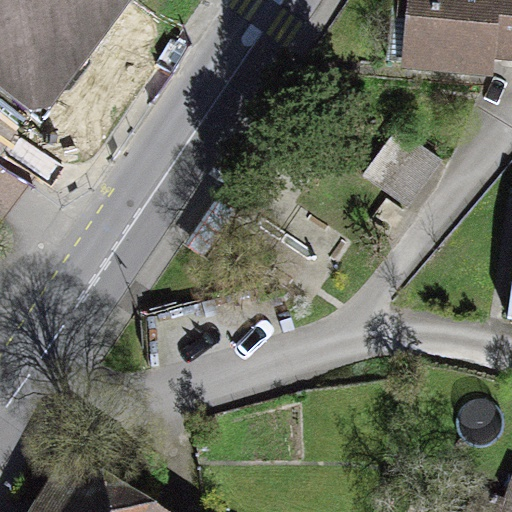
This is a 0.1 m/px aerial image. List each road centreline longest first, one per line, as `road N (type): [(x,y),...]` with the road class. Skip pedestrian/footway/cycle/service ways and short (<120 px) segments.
road 1 (unclassified): [(274,0),(0,401)]
road 2 (unknown): [(343,345),(511,122)]
